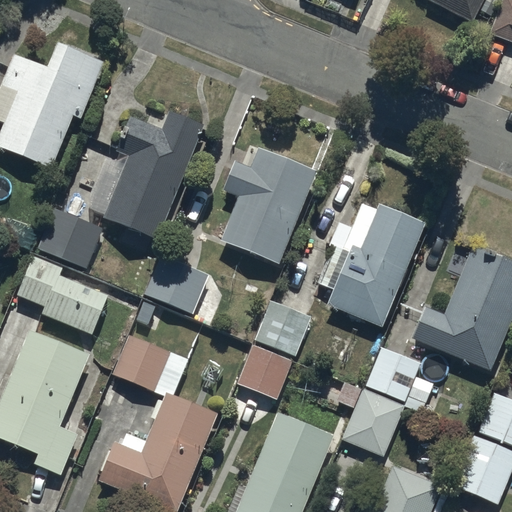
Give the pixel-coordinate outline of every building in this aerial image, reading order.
[(426,0),(470,23),(482,0),(426,0)] [(511,0),(500,0),(488,32),(511,41),(511,0)] [(11,49),(0,77),(0,120),(4,122),(0,130),(0,141),(53,164),(74,113),(81,117),(105,59),(57,39),(47,64),(11,49)] [(127,155),(102,217),(157,239),(203,125),(171,113),(164,131),(130,118),(117,150),(127,155)] [(234,162),(224,190),(240,196),(220,236),(279,258),(312,170),(258,150),(251,169),(234,162)] [(359,203),(340,248),(346,250),(325,301),(380,324),(423,222),(378,203),(375,209),(359,203)] [(101,227),(51,207),(35,247),(85,267),(101,227)] [(445,313),(426,306),(412,338),(491,370),(511,315),(511,260),(472,245),(445,313)] [(207,273),(161,251),(142,291),(189,312),(207,273)] [(90,333),(100,308),(106,293),(58,274),(61,267),(32,255),(17,293),(44,304),(40,313),(90,333)] [(251,342),(293,358),(309,316),(268,299),(251,342)] [(29,332),(0,405),(0,434),(39,450),(34,460),(59,474),(75,433),(58,426),(86,355),(29,332)] [(190,362),(132,338),(115,380),(172,404),(190,362)] [(293,358),(251,342),(235,381),(277,398),(293,358)] [(421,361),(378,343),(362,383),(404,400),(403,403),(421,411),(432,383),(415,376),(421,361)] [(382,455),(403,405),(363,387),(341,437),(382,455)] [(511,399),(492,392),(477,430),(511,443),(511,399)] [(142,460),(113,450),(97,484),(162,511),(177,511),(217,416),(165,396),(142,460)] [(276,410),(233,511),(301,511),(334,433),(276,410)] [(511,467),(511,449),(472,434),(452,484),(498,502),(511,467)] [(429,511),(442,482),(392,464),(371,511),(429,511)]
